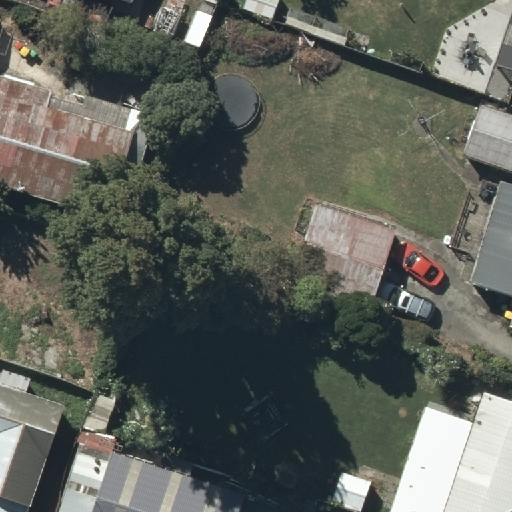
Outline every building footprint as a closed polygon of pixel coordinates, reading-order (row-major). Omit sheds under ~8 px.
[(0,178),(115,216),(148,118),(0,69),(0,178)] [(468,149),(511,163),(511,112),(483,103),(468,149)] [(511,312),(509,322),(511,322),(511,177),(502,174),(467,281),(511,296),(511,312)] [(287,275),(369,303),(395,226),(312,198),(287,275)] [(0,507),(15,511),(23,511),(60,399),(0,380),(0,507)] [(451,500),(489,511),(511,511),(511,397),(487,389),(451,500)] [(83,511),(235,511),(242,491),(105,445),(83,511)]
